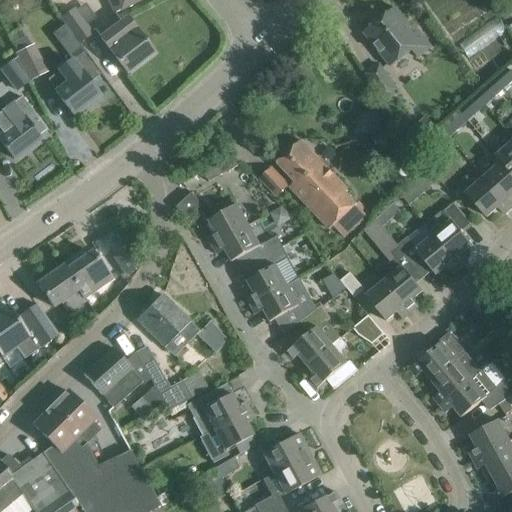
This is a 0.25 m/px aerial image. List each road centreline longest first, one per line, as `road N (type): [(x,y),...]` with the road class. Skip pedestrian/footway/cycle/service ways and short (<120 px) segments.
road 1 (residential): [(0,442),(161,255),(162,209),(143,151)]
road 2 (residential): [(325,431),(204,254)]
road 3 (residential): [(382,371),(511,238)]
road 4 (tertiary): [(0,255),(143,151)]
road 5 (residential): [(463,511),(464,493),(431,431),(382,371)]
road 6 (tertiary): [(143,151),(264,43)]
